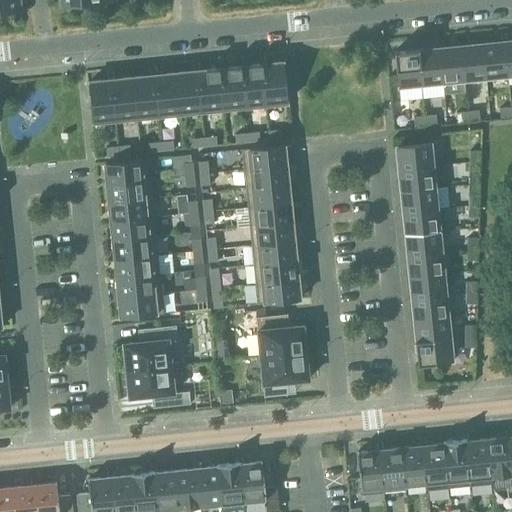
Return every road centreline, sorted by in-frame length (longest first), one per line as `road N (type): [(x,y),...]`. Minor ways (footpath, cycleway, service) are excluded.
road 1 (residential): [(414,413),(383,150),(313,158),(343,418)]
road 2 (residential): [(107,443),(79,185),(18,191),(42,450)]
road 3 (residential): [(511,3),(0,54)]
road 4 (residential): [(107,443),(343,418)]
